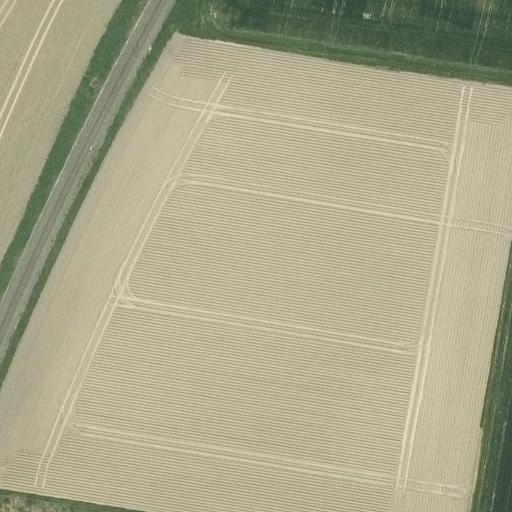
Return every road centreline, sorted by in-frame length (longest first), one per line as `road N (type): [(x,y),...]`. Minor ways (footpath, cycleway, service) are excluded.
road 1 (track): [(511,72),(216,24),(208,15),(212,0)]
road 2 (track): [(470,511),(511,252)]
